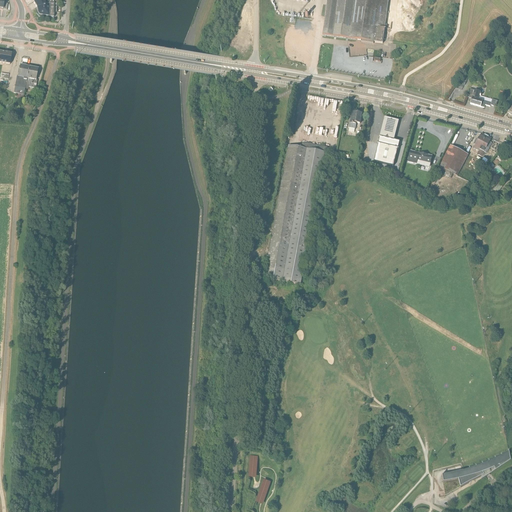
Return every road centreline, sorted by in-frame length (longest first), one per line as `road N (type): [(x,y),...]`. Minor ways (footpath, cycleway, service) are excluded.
road 1 (unclassified): [(254,73),(230,511)]
road 2 (unclassified): [(0,413),(16,171),(56,60)]
road 3 (primary): [(254,73),(511,132)]
road 4 (primary): [(511,125),(378,89),(254,73)]
road 5 (primary): [(254,73),(74,43)]
